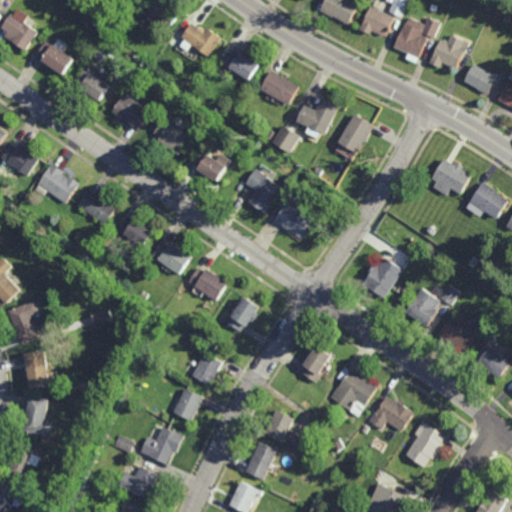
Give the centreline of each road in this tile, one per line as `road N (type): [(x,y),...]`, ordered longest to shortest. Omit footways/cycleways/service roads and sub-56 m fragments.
road 1 (residential): [(511,441),(465,397),(0,77)]
road 2 (residential): [(511,153),(240,0)]
road 3 (residential): [(314,292),(241,404),(190,511)]
road 4 (residential): [(431,105),(314,292)]
